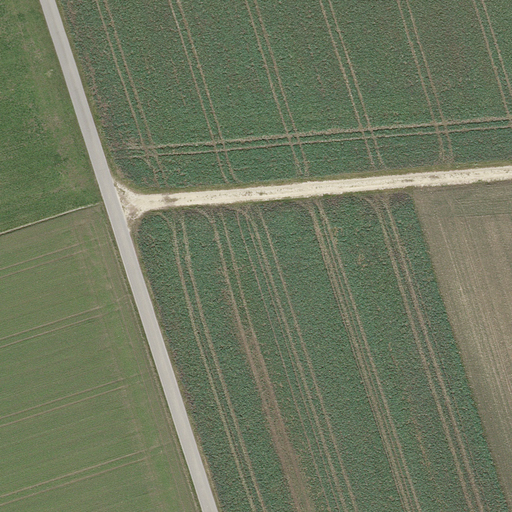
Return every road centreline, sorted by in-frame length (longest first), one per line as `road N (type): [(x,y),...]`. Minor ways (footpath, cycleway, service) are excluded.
road 1 (track): [(214,511),(51,0)]
road 2 (track): [(511,162),(114,198)]
